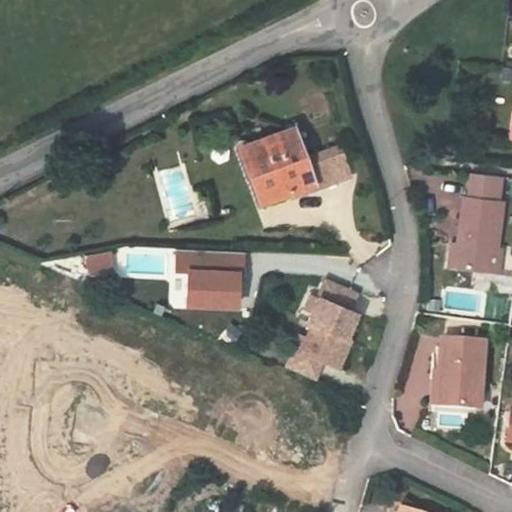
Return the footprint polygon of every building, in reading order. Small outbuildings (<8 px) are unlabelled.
[(285,125),(234,146),(259,202),(309,180),(285,125)] [(338,141),(311,151),(324,187),(351,178),(338,141)] [(495,245),(500,200),(462,195),(458,234),(461,234),(460,242),(448,240),(446,262),(481,267),(495,269),(498,245),(495,245)] [(111,251),(85,254),(88,275),(114,272),(111,251)] [(240,254),(174,251),(173,273),(185,274),(183,306),(233,308),(235,276),(239,276),(240,254)] [(318,272),(318,254),(269,254),(269,271),(318,272)] [(357,292),(325,280),(317,300),(312,313),(308,324),(313,326),(303,353),(295,350),(288,369),(317,380),(324,362),(341,368),(352,340),(347,339),(357,313),(349,310),(357,292)] [(317,300),(310,297),(305,311),(312,313),(317,300)] [(308,340),(300,337),(295,350),(303,353),(308,340)] [(438,345),(435,379),(438,380),(436,412),(475,415),(479,348),(438,345)] [(436,412),(438,380),(435,379),(427,378),(425,411),(436,412)]
